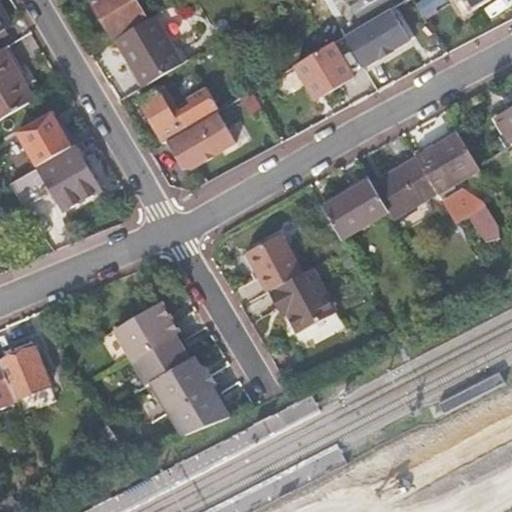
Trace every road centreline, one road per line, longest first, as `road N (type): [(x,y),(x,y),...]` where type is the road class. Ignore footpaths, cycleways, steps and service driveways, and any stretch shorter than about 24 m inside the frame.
road 1 (residential): [(511,48),(175,232)]
road 2 (residential): [(175,232),(33,0)]
road 3 (residential): [(175,232),(0,301)]
road 4 (residential): [(265,382),(175,232)]
